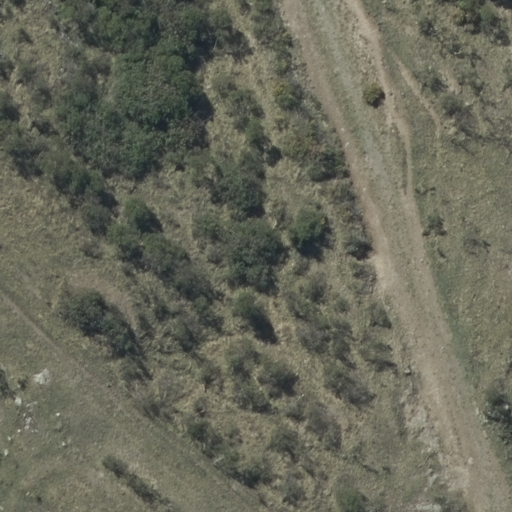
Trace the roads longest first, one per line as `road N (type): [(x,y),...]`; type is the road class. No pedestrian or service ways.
road 1 (track): [(311,0),(489,511)]
road 2 (track): [(219,511),(0,307)]
